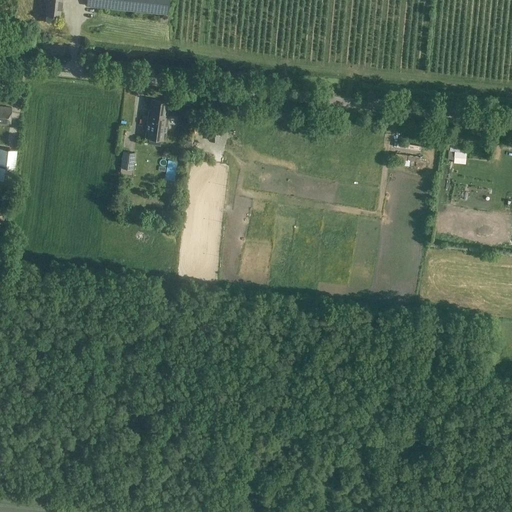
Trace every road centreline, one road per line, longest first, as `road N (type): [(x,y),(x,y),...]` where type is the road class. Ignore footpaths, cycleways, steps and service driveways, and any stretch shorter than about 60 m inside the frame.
road 1 (unclassified): [(511,121),(0,66)]
road 2 (track): [(98,14),(171,23),(170,49),(511,90)]
